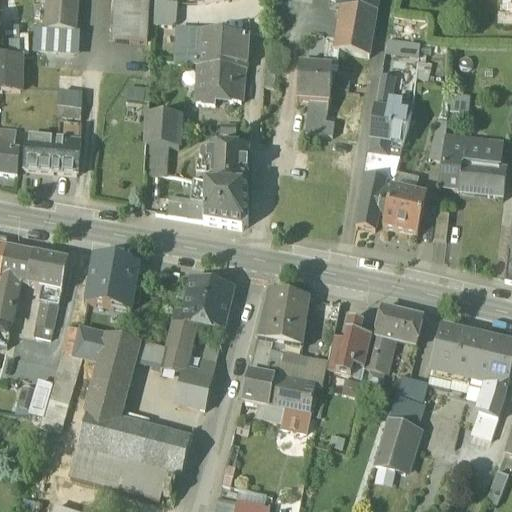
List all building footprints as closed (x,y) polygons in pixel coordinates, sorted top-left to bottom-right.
[(78,0),(48,0),(46,33),(75,35),(78,0)] [(149,0),(116,0),(114,45),(147,48),(149,0)] [(221,0),(200,0),(202,8),(222,4),(221,0)] [(378,0),(338,0),(337,10),(342,11),(376,16),(378,0)] [(511,0),(502,0),(502,13),(511,13),(511,0)] [(376,16),(342,11),(336,48),(335,58),(339,58),(369,63),(376,16)] [(226,35),(179,31),(177,67),(196,69),(198,69),(221,71),(226,35)] [(75,35),(46,33),(35,32),(33,56),(73,59),(75,35)] [(250,38),(226,35),(221,71),(243,73),(245,73),(250,38)] [(336,48),(325,46),(322,72),(331,73),(337,73),(339,58),(335,58),(336,48)] [(420,48),(399,46),(396,71),(417,74),(420,48)] [(23,61),(0,60),(0,97),(22,97),(23,61)] [(275,66),(264,66),(263,93),(273,93),(275,66)] [(221,71),(198,69),(194,109),(213,111),(214,103),(228,104),(228,106),(239,108),(243,73),(221,71)] [(322,72),(299,72),(296,106),(308,106),(328,106),(331,73),(322,72)] [(337,73),(331,73),(328,106),(327,118),(360,120),(366,73),(337,73)] [(392,84),(381,82),(376,114),(398,116),(399,108),(388,107),(392,84)] [(82,97),(58,95),(58,112),(81,114),(82,97)] [(328,106),(308,106),(304,139),(332,143),(333,129),(326,128),(327,118),(328,106)] [(81,114),(58,112),(57,121),(81,122),(81,114)] [(398,116),(376,114),(371,143),(391,146),(404,148),(412,118),(398,116)] [(180,124),(148,122),(146,150),(168,152),(169,152),(179,153),(180,124)] [(80,131),(65,130),(64,145),(79,147),(80,131)] [(14,138),(0,136),(0,150),(13,153),(14,138)] [(445,144),(431,140),(426,163),(441,168),(445,144)] [(27,142),(25,175),(52,176),(54,145),(37,143),(27,142)] [(391,146),(371,143),(369,158),(388,161),(391,146)] [(463,146),(445,144),(441,168),(460,170),(463,146)] [(64,145),(54,145),(52,176),(76,178),(80,147),(79,147),(64,145)] [(500,151),(463,146),(460,170),(458,185),(457,197),(502,203),(506,177),(497,175),(500,151)] [(0,150),(0,178),(17,181),(19,154),(13,153),(0,150)] [(168,152),(146,150),(144,180),(167,181),(169,152),(168,152)] [(230,155),(207,153),(207,154),(204,154),(200,157),(200,165),(203,168),(206,168),(205,188),(247,189),(249,153),(230,153),(230,155)] [(388,161),(369,158),(356,230),(375,234),(384,199),(390,200),(391,193),(399,164),(388,161)] [(460,170),(441,168),(440,183),(458,185),(460,170)] [(247,189),(205,188),(205,198),(204,209),(204,227),(242,233),(248,228),(247,189)] [(157,192),(143,190),(142,216),(155,219),(157,192)] [(425,200),(391,193),(390,200),(383,231),(417,239),(425,200)] [(205,198),(191,196),(190,207),(204,209),(205,198)] [(190,207),(189,207),(188,207),(186,224),(204,227),(204,209),(190,207)] [(435,245),(447,246),(449,219),(437,218),(435,245)] [(34,258),(7,252),(0,283),(20,287),(27,289),(34,258)] [(68,265),(34,258),(27,289),(62,296),(68,265)] [(137,271),(93,264),(86,308),(130,316),(137,271)] [(234,291),(190,281),(182,316),(196,319),(194,328),(224,335),(234,291)] [(20,287),(0,283),(0,324),(10,327),(10,326),(16,300),(17,300),(20,287)] [(309,302),(275,296),(273,296),(271,297),(269,299),(258,344),(273,346),(301,351),(309,302)] [(59,311),(43,307),(36,341),(51,344),(54,334),(59,311)] [(423,322),(382,311),(374,341),(393,346),(416,351),(423,322)] [(182,316),(175,314),(165,353),(166,353),(187,358),(194,328),(196,319),(182,316)] [(349,324),(347,335),(346,335),(346,336),(345,343),(344,350),(341,364),(342,364),(338,378),(351,381),(351,379),(350,379),(352,371),(364,374),(372,341),(360,338),(363,328),(364,326),(349,323),(348,324),(349,324)] [(10,327),(0,324),(0,350),(7,352),(12,327),(10,326),(10,327)] [(80,334),(68,332),(62,359),(74,362),(80,334)] [(481,342),(441,332),(430,375),(471,385),(472,379),(481,342)] [(107,340),(80,334),(74,362),(82,364),(100,368),(107,340)] [(100,368),(87,418),(112,425),(117,408),(122,410),(133,367),(138,347),(107,340),(100,368)] [(345,343),(334,340),(328,365),(327,375),(338,378),(342,364),(341,364),(344,350),(345,343)] [(393,346),(374,341),(372,340),(372,341),(364,374),(385,379),(393,346)] [(511,375),(511,349),(481,342),(472,379),(495,384),(509,387),(511,375)] [(273,346),(258,344),(249,377),(266,381),(271,356),(273,346)] [(165,353),(138,347),(133,367),(162,374),(162,372),(166,353),(165,353)] [(187,358),(166,353),(162,372),(176,375),(184,371),(187,358)] [(218,358),(205,355),(203,364),(216,367),(218,358)] [(282,358),(271,356),(266,381),(275,383),(276,383),(282,358)] [(74,362),(62,359),(53,390),(43,422),(42,428),(62,433),(82,364),(74,362)] [(203,364),(202,364),(198,380),(213,383),(216,367),(203,364)] [(198,380),(185,377),(178,409),(205,415),(213,383),(198,380)] [(266,381),(249,377),(242,406),(269,411),(275,383),(266,381)] [(410,382),(400,380),(395,402),(422,410),(428,388),(425,387),(410,383),(410,382)] [(276,383),(275,383),(269,411),(310,419),(316,391),(276,383)] [(495,384),(491,399),(486,397),(478,418),(498,424),(505,404),(509,387),(495,384)] [(53,390),(39,386),(36,395),(30,415),(29,418),(43,422),(53,390)] [(36,395),(24,391),(18,411),(30,415),(36,395)] [(112,425),(87,418),(77,453),(78,453),(168,476),(181,480),(191,444),(112,425)] [(418,435),(388,426),(376,467),(374,470),(405,478),(418,435)] [(168,476),(78,453),(70,483),(159,507),(168,476)] [(395,477),(378,473),(375,487),(392,491),(395,477)] [(507,480),(496,476),(488,498),(498,502),(507,480)]
